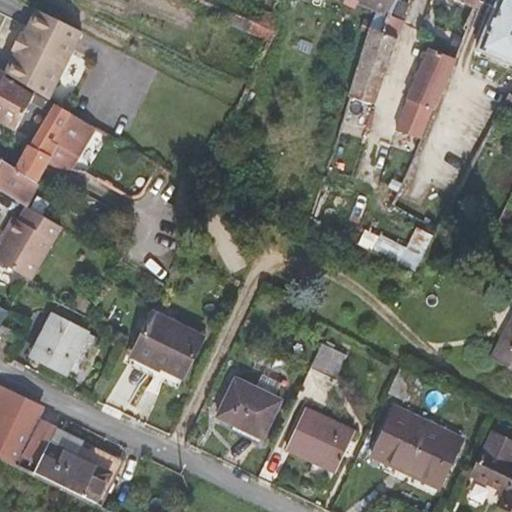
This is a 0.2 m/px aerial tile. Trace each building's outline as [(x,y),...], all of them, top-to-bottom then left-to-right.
[(344,0),(379,14),(374,28),(383,32),(390,14),(391,13),(396,0),(344,0)] [(511,0),(498,0),(478,50),(511,63),(511,0)] [(82,32),(37,9),(24,35),(21,34),(13,51),(16,52),(5,73),(6,74),(36,92),(48,99),(82,32)] [(260,24),(275,30),(281,17),(266,10),(260,24)] [(406,21),(390,14),(383,32),(374,28),(351,96),(375,104),(399,38),(406,21)] [(396,127),(423,138),(456,59),(429,47),(396,127)] [(4,77),(0,83),(0,121),(14,130),(0,155),(0,189),(25,205),(62,133),(72,113),(48,99),(36,92),(34,95),(4,77)] [(84,144),(94,126),(72,113),(62,133),(84,144)] [(181,195),(185,180),(163,167),(156,181),(181,195)] [(185,235),(198,188),(185,180),(181,195),(175,216),(172,227),(185,235)] [(134,205),(172,227),(175,216),(140,195),(134,205)] [(62,226),(25,205),(17,219),(13,217),(0,238),(0,239),(3,242),(0,246),(0,261),(31,280),(62,226)] [(92,302),(78,296),(73,306),(87,313),(92,302)] [(32,358),(65,375),(88,331),(54,314),(32,358)] [(183,376),(202,338),(154,314),(134,355),(163,369),(164,367),(183,376)] [(511,322),(492,359),(511,369),(511,322)] [(18,333),(2,325),(0,328),(0,335),(13,342),(18,333)] [(348,355),(324,344),(312,369),(336,380),(348,355)] [(219,417),(227,421),(229,416),(265,434),(281,400),(237,379),(219,417)] [(0,402),(5,405),(11,391),(0,385),(0,402)] [(36,421),(45,409),(20,395),(11,391),(5,405),(0,402),(0,410),(31,429),(36,421)] [(463,439),(396,406),(372,456),(439,489),(463,439)] [(336,472),(356,432),(306,408),(287,449),(336,472)] [(31,429),(0,410),(0,456),(14,463),(31,429)] [(229,416),(227,421),(249,432),(263,438),(265,434),(229,416)] [(35,473),(57,428),(36,421),(31,429),(14,463),(35,473)] [(95,503),(118,458),(57,428),(35,473),(95,503)] [(263,438),(249,432),(247,437),(261,443),(263,438)] [(511,510),(511,466),(509,465),(511,457),(511,441),(492,432),(472,475),(504,491),(498,504),(511,510)]
